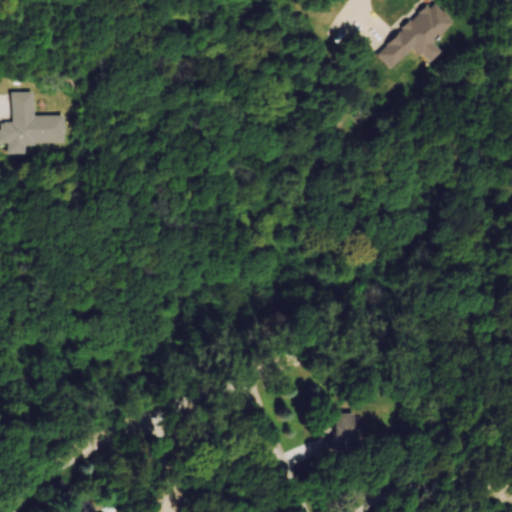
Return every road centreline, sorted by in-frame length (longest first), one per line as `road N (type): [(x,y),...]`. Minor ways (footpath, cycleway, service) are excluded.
road 1 (residential): [(10,511),(63,462),(247,378)]
road 2 (residential): [(305,511),(299,497),(143,424)]
road 3 (residential): [(299,497),(247,378)]
